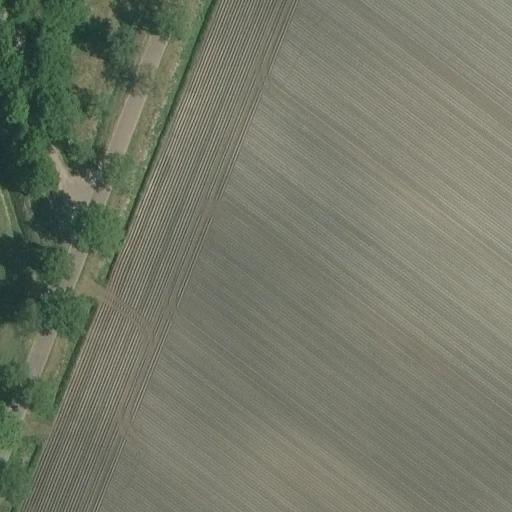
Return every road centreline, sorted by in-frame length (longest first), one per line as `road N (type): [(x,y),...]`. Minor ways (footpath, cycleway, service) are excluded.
road 1 (tertiary): [(0,452),(174,0)]
road 2 (track): [(4,0),(54,173),(94,206)]
